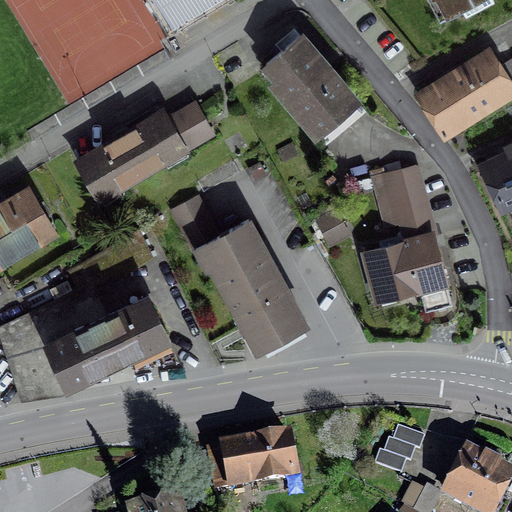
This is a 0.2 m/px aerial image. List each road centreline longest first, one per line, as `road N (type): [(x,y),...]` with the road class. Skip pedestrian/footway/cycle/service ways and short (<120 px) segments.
road 1 (primary): [(2,438),(324,381),(489,383)]
road 2 (residential): [(489,383),(498,305),(490,257),(462,185),(312,0)]
road 3 (residential): [(291,0),(0,171)]
